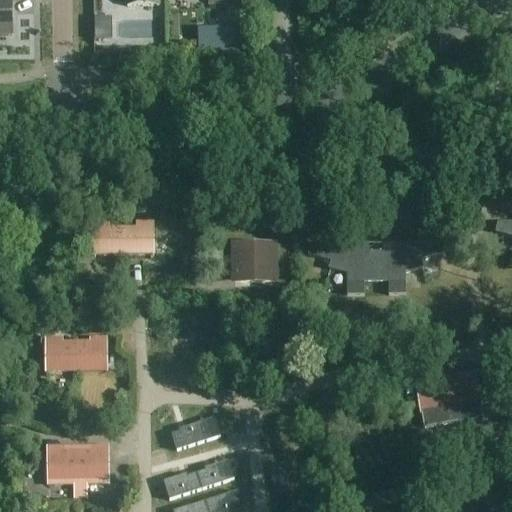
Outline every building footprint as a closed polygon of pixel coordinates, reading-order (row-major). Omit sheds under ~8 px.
[(126,0),(127,8),(159,8),(158,0),(126,0)] [(0,3),(0,37),(12,37),(12,3),(0,3)] [(213,31),(214,52),(238,51),(237,30),(213,31)] [(136,43),(136,56),(149,56),(149,43),(136,43)] [(175,220),(191,219),(191,205),(174,205),(175,220)] [(511,223),(497,223),(495,234),(511,238),(511,223)] [(93,259),(123,259),(123,230),(93,230),(93,259)] [(123,230),(123,259),(152,259),(152,230),(123,230)] [(408,255),(413,272),(424,269),(421,261),(444,255),(441,244),(384,245),(384,256),(408,255)] [(329,271),(339,273),(344,256),(368,256),(368,245),(310,246),(308,257),(331,262),(329,271)] [(344,256),(339,273),(347,275),(347,297),(364,296),(364,284),(376,284),(376,245),(368,245),(368,256),(344,256)] [(376,245),(376,284),(388,284),(388,296),(406,296),(405,274),(413,272),(408,255),(384,256),(384,245),(376,245)] [(232,246),(232,284),(277,283),(277,246),(232,246)] [(221,267),(221,253),(209,253),(209,267),(221,267)] [(277,324),(263,352),(295,368),(309,341),(277,324)] [(316,338),(330,344),(335,333),(321,326),(316,338)] [(47,375),(76,375),(76,346),(46,346),(47,375)] [(76,346),(76,375),(106,374),(105,346),(76,346)] [(415,384),(416,390),(422,418),(424,430),(482,420),(480,408),(481,408),(476,379),(475,373),(415,384)] [(128,395),(120,395),(120,407),(128,407),(128,395)] [(177,453),(220,439),(215,423),(172,437),(177,453)] [(73,502),(78,502),(77,448),(45,448),(46,488),(73,488),(73,502)] [(77,448),(78,502),(86,502),(86,487),(109,487),(109,466),(108,448),(77,448)] [(196,475),(201,490),(233,480),(228,464),(196,475)] [(164,486),(169,501),(201,490),(196,475),(164,486)] [(449,511),(510,511),(511,511),(505,484),(446,497),(449,511)] [(205,502),(208,511),(224,511),(242,506),(237,491),(205,502)] [(173,511),(208,511),(205,502),(173,511)]
